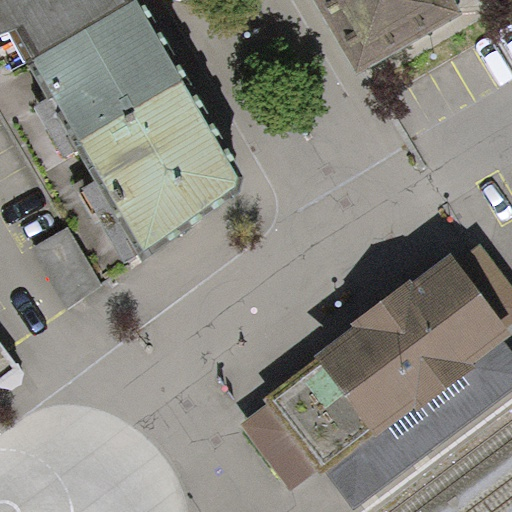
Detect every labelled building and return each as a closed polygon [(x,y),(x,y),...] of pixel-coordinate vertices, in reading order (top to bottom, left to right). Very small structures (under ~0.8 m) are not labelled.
[(129,3),(127,0),(0,0),(0,42),(19,35),(32,58),(129,3)] [(457,0),(316,0),(358,71),(464,13),(457,0)] [(32,58),(141,250),(238,195),(129,3),(32,58)] [(59,240),(31,257),(60,306),(88,290),(59,240)] [(511,317),(468,260),(441,280),(484,338),(493,331),(511,318),(511,317)] [(369,443),(493,349),(484,338),(441,280),(435,273),(426,280),(387,309),(311,366),(315,372),(366,439),(369,443)] [(366,439),(330,465),(360,503),(511,385),(511,355),(493,331),(484,338),(493,349),(369,443),(366,439)] [(330,465),(366,439),(315,372),(269,406),(319,473),(330,465)] [(292,493),(319,473),(269,406),(242,426),(292,493)]
